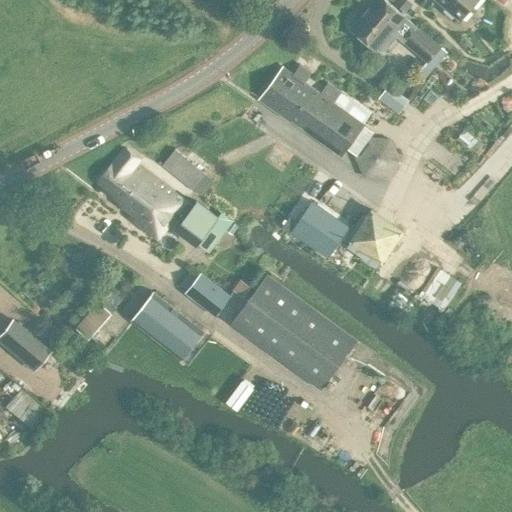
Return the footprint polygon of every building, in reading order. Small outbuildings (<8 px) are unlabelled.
[(368,7),(352,27),(376,48),(377,49),(378,50),(379,50),(380,50),(381,50),(383,50),(384,50),(385,50),(386,49),(387,49),(387,48),(388,48),(388,47),(398,36),(403,40),(416,25),(409,19),(412,16),(404,9),(401,13),(386,0),(368,0),(365,4),(368,7)] [(477,0),(437,0),(460,20),(477,0)] [(441,46),(416,25),(403,40),(428,61),(441,46)] [(443,35),(438,41),(450,51),(455,45),(443,35)] [(261,98),(304,129),(334,87),(327,83),(320,94),(283,68),(261,98)] [(334,87),(304,129),(342,155),(351,162),(355,157),(364,176),(384,179),(387,178),(400,160),(392,139),(389,137),(367,135),(366,137),(359,131),(364,125),(363,124),(373,111),(361,103),(352,96),(343,110),(332,102),(340,92),(334,87)] [(131,217),(135,220),(149,202),(146,199),(160,182),(160,181),(136,164),(140,158),(125,147),(114,161),(99,180),(124,198),(120,203),(133,213),(131,217)] [(163,165),(194,189),(202,196),(214,180),(206,174),(175,149),(163,165)] [(149,202),(135,220),(158,238),(170,223),(177,228),(198,243),(218,216),(197,201),(194,206),(187,201),(160,182),(146,199),(149,202)] [(290,215),(284,226),(292,231),(329,256),(344,233),(334,226),(339,219),(312,201),(299,221),(290,215)] [(372,207),(349,240),(350,241),(347,246),(377,267),(381,262),(382,263),(404,230),(372,207)] [(230,295),(201,273),(187,292),(215,315),(230,295)] [(322,389),(358,341),(267,274),(232,323),(322,389)] [(111,288),(75,327),(89,339),(112,313),(111,312),(123,299),(111,288)] [(131,320),(140,327),(136,333),(165,356),(169,350),(181,359),(204,330),(154,291),(131,320)] [(12,319),(0,333),(0,341),(34,370),(48,354),(51,350),(34,337),(12,319)] [(219,322),(186,364),(224,393),(256,352),(219,322)]
